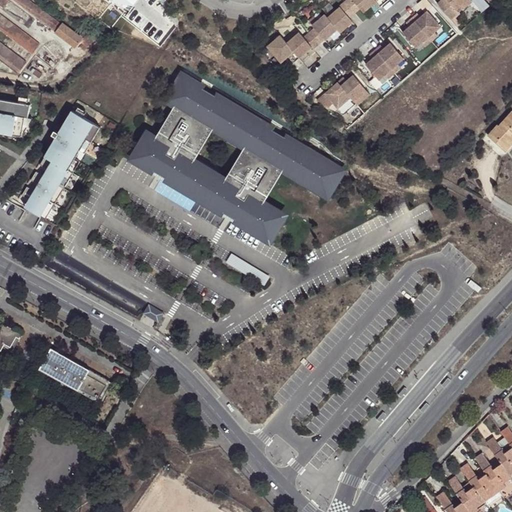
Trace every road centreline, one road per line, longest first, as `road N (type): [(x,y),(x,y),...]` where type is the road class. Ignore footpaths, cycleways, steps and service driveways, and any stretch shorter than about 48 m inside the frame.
road 1 (unclassified): [(0,266),(180,369),(305,511)]
road 2 (tertiary): [(511,324),(373,483),(359,511)]
road 3 (residential): [(372,511),(511,384)]
